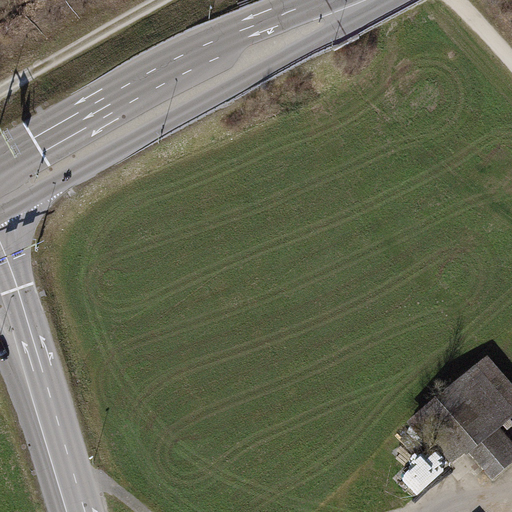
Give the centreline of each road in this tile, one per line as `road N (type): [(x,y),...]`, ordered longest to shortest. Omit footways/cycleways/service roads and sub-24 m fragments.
road 1 (secondary): [(0,218),(311,45),(334,9)]
road 2 (secondary): [(334,9),(274,19),(0,165)]
road 3 (tertiary): [(0,242),(80,511)]
road 4 (track): [(0,94),(165,0)]
